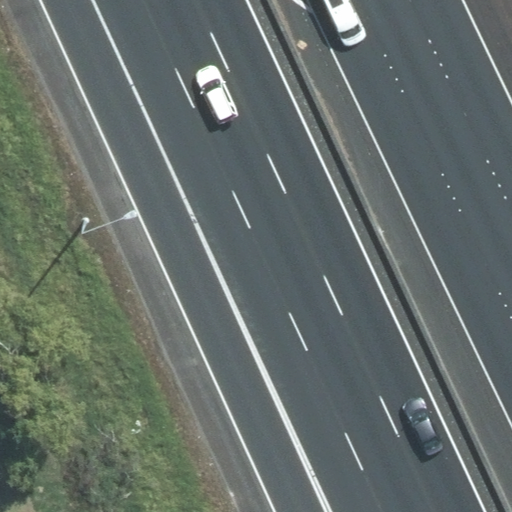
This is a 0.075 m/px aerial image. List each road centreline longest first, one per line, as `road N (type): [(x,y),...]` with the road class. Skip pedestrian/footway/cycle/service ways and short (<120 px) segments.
road 1 (motorway): [(440,511),(196,0)]
road 2 (motorway): [(292,511),(74,0)]
road 3 (motorway): [(357,0),(511,321)]
